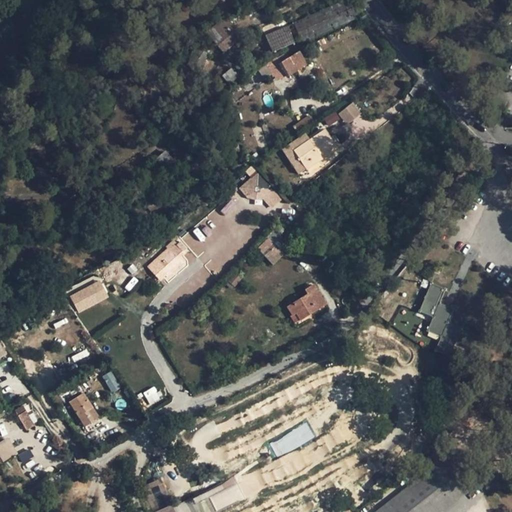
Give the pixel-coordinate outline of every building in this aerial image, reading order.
[(350,0),(345,0),(293,23),(302,43),(359,18),(350,0)] [(205,34),(223,53),(241,38),(225,19),(214,26),(205,34)] [(265,36),(272,53),(294,43),(287,27),(265,36)] [(198,48),(186,65),(197,72),(209,55),(198,48)] [(306,65),(299,51),(289,58),(296,71),(306,65)] [(296,71),(289,58),(278,64),(286,77),(296,71)] [(179,62),(171,72),(181,80),(189,70),(179,62)] [(273,82),(282,78),(272,62),(264,67),(273,82)] [(232,68),(222,76),(228,84),(238,76),(232,68)] [(346,124),(361,113),(353,101),(337,113),(346,124)] [(220,112),(223,121),(228,119),(226,110),(220,112)] [(323,118),(327,126),(340,120),(336,112),(323,118)] [(298,135),(315,123),(311,117),(294,128),(298,135)] [(288,142),(298,135),(294,128),(283,135),(288,142)] [(326,130),(293,152),(305,170),(319,160),(317,158),(320,156),(336,145),(326,130)] [(225,133),(230,154),(239,152),(234,131),(225,133)] [(226,144),(223,132),(214,134),(217,146),(226,144)] [(174,162),(166,152),(157,160),(165,169),(174,162)] [(227,172),(225,160),(216,162),(218,174),(227,172)] [(201,171),(196,163),(186,170),(192,178),(201,171)] [(146,180),(155,172),(150,166),(140,173),(146,180)] [(271,208),(281,198),(255,172),(239,188),(255,204),(261,198),(271,208)] [(90,182),(87,174),(75,177),(77,185),(90,182)] [(119,203),(128,195),(122,188),(113,196),(119,203)] [(201,195),(198,190),(198,191),(197,191),(188,197),(191,202),(201,195)] [(151,212),(160,204),(154,197),(145,204),(151,212)] [(171,221),(181,213),(177,208),(167,216),(171,221)] [(110,230),(109,220),(97,222),(98,232),(110,230)] [(144,236),(155,230),(152,225),(141,232),(144,236)] [(257,249),(273,265),(284,255),(279,250),(287,242),(276,231),(257,249)] [(185,249),(179,243),(174,248),(179,254),(185,249)] [(182,264),(172,252),(157,265),(168,277),(182,264)] [(241,279),(235,273),(228,281),(234,287),(241,279)] [(234,287),(228,281),(225,285),(232,290),(234,287)] [(446,289),(431,283),(419,312),(433,318),(427,331),(441,337),(435,351),(450,358),(464,329),(448,323),(454,309),(440,304),(446,289)] [(78,312),(106,298),(98,284),(71,298),(78,312)] [(325,304),(313,286),(306,290),(308,294),(288,307),(292,315),(296,312),(300,320),(325,304)] [(296,312),(292,315),(289,316),(294,324),(300,320),(296,312)] [(78,319),(68,326),(73,332),(83,326),(78,319)] [(102,376),(111,392),(120,387),(111,371),(102,376)] [(154,386),(143,392),(149,405),(160,399),(154,386)] [(82,393),(68,402),(85,428),(94,422),(87,411),(92,408),(82,393)] [(23,406),(14,410),(21,422),(29,417),(23,406)] [(87,411),(94,422),(99,418),(92,408),(87,411)] [(29,417),(21,422),(24,428),(33,423),(29,417)] [(308,423),(270,441),(277,456),(315,438),(308,423)] [(7,437),(0,441),(0,456),(3,461),(17,453),(7,437)] [(434,465),(374,511),(443,511),(461,499),(434,465)] [(162,478),(144,485),(154,511),(171,504),(162,478)] [(215,511),(210,502),(205,491),(185,501),(190,511),(215,511)]
